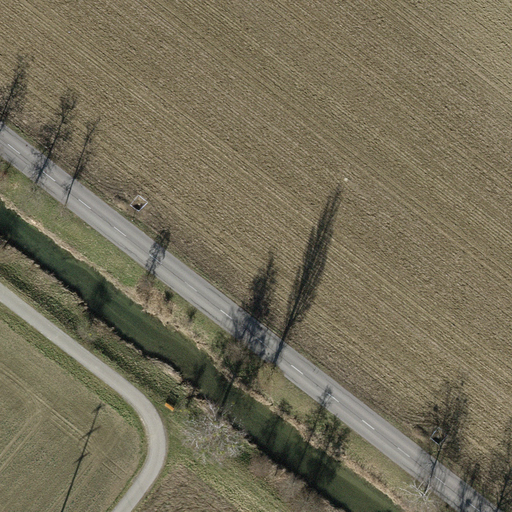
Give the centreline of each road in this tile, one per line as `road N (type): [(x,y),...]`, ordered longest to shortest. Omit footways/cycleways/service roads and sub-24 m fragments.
road 1 (tertiary): [(489,511),(0,131)]
road 2 (track): [(0,292),(143,410),(159,467),(129,511)]
